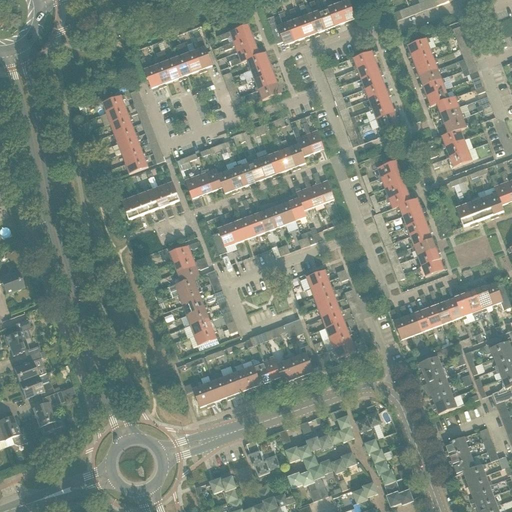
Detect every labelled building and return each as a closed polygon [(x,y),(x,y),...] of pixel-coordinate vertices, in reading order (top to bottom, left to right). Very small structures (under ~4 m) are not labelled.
[(322,8),(317,10),(318,12),(318,13),(326,34),(330,33),(329,32),(335,29),(336,30),(328,9),(324,0),(319,0),(322,8)] [(338,5),(338,6),(336,0),(330,0),(333,5),(334,5),(334,7),(328,9),(336,30),(340,29),(339,26),(345,24),(346,27),(346,26),(338,5)] [(356,20),(355,18),(348,0),(342,0),(343,1),(344,1),(345,3),(338,5),(346,26),(350,25),(349,23),(356,20)] [(308,17),(316,38),(319,37),(318,34),(325,31),(326,34),(318,13),(318,12),(317,10),(314,2),(309,4),(312,13),(314,12),(314,14),(308,17)] [(316,38),(308,17),(304,7),(299,8),(302,17),(303,16),(304,18),(298,20),(306,42),(309,40),(308,38),(314,35),(315,38),(316,38)] [(306,42),(298,20),(294,10),(289,12),(292,21),(293,20),(294,22),(288,24),(296,45),(299,44),(298,41),(304,39),(305,42),(306,42)] [(273,18),(268,20),(277,44),(277,45),(283,43),(284,47),(285,49),(289,48),(288,45),(294,43),(295,46),(296,45),(288,24),(284,14),(279,15),(282,24),(283,23),(284,25),(277,28),(273,18)] [(232,43),(252,36),(248,26),(219,37),(221,42),(229,39),(229,38),(230,37),(232,43)] [(236,54),(256,46),(252,36),(232,43),(233,44),(231,44),(230,44),(222,47),(224,52),(225,52),(227,57),(232,56),(229,51),(233,49),(233,48),(234,47),(236,54)] [(213,67),(209,58),(202,38),(196,40),(199,48),(200,48),(201,49),(195,52),(203,73),(207,72),(206,70),(213,67)] [(427,44),(430,43),(429,39),(407,47),(410,54),(407,55),(409,58),(432,49),(430,50),(427,44)] [(187,53),(189,52),(186,44),(181,46),(192,74),(198,72),(199,75),(203,73),(195,52),(188,54),(187,53)] [(185,77),(192,74),(181,46),(177,48),(179,55),(181,55),(181,57),(175,60),(183,81),(186,80),(185,77)] [(266,54),(260,56),(256,46),(236,54),(239,60),(238,61),(237,60),(224,65),(226,68),(230,66),(230,67),(266,54)] [(431,54),(434,53),(432,49),(409,58),(409,59),(412,58),(414,64),(411,65),(412,69),(436,60),(436,59),(433,60),(431,54)] [(168,61),(169,60),(165,52),(161,53),(172,82),(178,80),(179,82),(183,81),(175,60),(168,62),(168,61)] [(373,57),(376,56),(374,52),(353,60),(355,67),(353,68),(354,71),(376,63),(373,57)] [(165,84),(172,82),(161,53),(156,55),(159,64),(161,63),(161,65),(155,67),(163,89),(166,87),(165,84)] [(248,72),(270,64),(266,54),(230,67),(231,68),(245,63),(248,72)] [(147,68),(148,68),(145,59),(140,61),(151,90),(158,88),(159,90),(163,89),(155,67),(148,69),(147,68)] [(435,64),(438,63),(436,60),(412,69),(413,69),(415,68),(418,74),(415,75),(416,79),(440,70),(437,71),(435,64)] [(381,69),(378,70),(376,63),(354,71),(356,75),(358,74),(360,81),(382,73),(381,69)] [(252,82),(274,74),(270,64),(248,72),(252,82)] [(439,75),(442,73),(440,70),(416,79),(419,78),(422,84),(419,85),(420,89),(444,80),(441,81),(439,75)] [(382,73),(360,81),(363,87),(360,88),(362,92),(364,91),(383,84),(381,77),(383,76),(382,73)] [(256,93),(277,85),(274,74),(252,82),(256,93)] [(443,85),(445,84),(444,80),(420,89),(423,88),(425,94),(423,95),(424,99),(448,90),(445,91),(443,85)] [(228,91),(236,88),(234,83),(226,86),(228,91)] [(364,91),(362,92),(363,95),(365,95),(368,101),(390,93),(388,89),(386,90),(383,84),(364,91)] [(260,103),(281,95),(277,85),(256,93),(260,103)] [(446,95),(449,94),(448,90),(424,99),(427,98),(429,104),(426,106),(428,110),(437,106),(449,101),(446,95)] [(232,102),(240,99),(238,93),(230,97),(232,102)] [(388,97),(391,96),(390,93),(368,101),(370,107),(368,108),(370,112),(391,104),(388,97)] [(122,101),(125,100),(124,96),(102,104),(106,115),(125,108),(122,101)] [(242,104),(244,103),(242,98),(240,99),(232,102),(236,112),(244,109),(242,104)] [(459,101),(458,98),(449,101),(437,106),(439,112),(436,113),(438,117),(459,109),(456,103),(459,101)] [(479,108),(477,109),(478,113),(483,111),(491,108),(489,104),(487,98),(477,102),(479,108)] [(134,105),(131,106),(132,110),(144,106),(142,101),(134,104),(134,105)] [(347,109),(345,105),(345,104),(337,107),(339,112),(347,109)] [(396,109),(393,110),(391,104),(370,112),(371,116),(373,115),(376,121),(397,113),(396,109)] [(130,113),(127,114),(125,108),(106,115),(110,125),(132,117),(130,113)] [(464,114),(461,115),(459,109),(438,117),(439,121),(442,119),(444,126),(441,127),(465,118),(464,114)] [(397,113),(376,121),(379,129),(376,130),(377,132),(388,128),(399,124),(396,117),(399,117),(397,113)] [(130,122),(133,120),(132,117),(110,125),(114,135),(132,128),(130,122)] [(463,119),(465,118),(441,127),(443,131),(446,130),(448,136),(461,131),(461,132),(469,128),(468,124),(465,125),(463,119)] [(304,159),(314,155),(301,120),(300,120),(306,136),(300,139),(299,136),(300,136),(297,128),(292,129),(296,140),(296,139),(298,143),(304,159)] [(346,132),(358,128),(356,123),(345,128),(346,132)] [(307,124),(303,125),(314,155),(324,151),(317,132),(310,134),(309,133),(310,132),(307,124)] [(138,133),(135,135),(132,128),(114,135),(118,145),(139,137),(138,133)] [(358,129),(358,128),(346,132),(353,149),(364,145),(358,129)] [(464,141),(461,132),(461,131),(448,136),(441,138),(444,145),(442,146),(443,150),(464,141)] [(138,142),(140,141),(139,137),(118,145),(121,155),(140,148),(138,142)] [(304,159),(298,143),(296,139),(296,140),(298,143),(294,145),(295,147),(289,150),(288,147),(289,150),(297,171),(300,170),(299,167),(306,165),(304,159)] [(473,160),(476,159),(468,139),(465,140),(473,160)] [(447,160),(468,151),(464,141),(443,150),(446,149),(448,155),(445,156),(447,160)] [(149,145),(146,146),(148,151),(149,150),(159,147),(159,146),(157,142),(149,145)] [(297,171),(289,150),(288,147),(278,151),(285,172),(292,170),(293,172),(297,171)] [(145,154),(143,155),(140,148),(121,155),(125,165),(147,157),(145,154)] [(279,174),(285,172),(278,151),(274,152),(275,155),(269,157),(268,155),(277,179),(280,177),(279,174)] [(430,160),(438,157),(442,155),(440,151),(428,155),(430,160)] [(451,170),(472,162),(468,151),(447,160),(450,159),(452,165),(449,166),(451,170)] [(190,163),(198,160),(196,155),(188,158),(190,163)] [(273,180),(277,179),(268,155),(258,159),(265,180),(272,177),(273,180)] [(146,162),(148,161),(147,157),(125,165),(129,176),(148,169),(146,162)] [(155,161),(152,162),(154,166),(157,165),(165,162),(164,159),(163,157),(155,161)] [(189,163),(190,163),(188,158),(180,161),(177,163),(182,178),(186,177),(184,172),(191,169),(189,163)] [(259,182),(265,180),(258,159),(254,160),(255,163),(248,165),(256,186),(260,185),(259,182)] [(378,180),(400,172),(396,162),(377,169),(379,176),(377,177),(378,180)] [(248,165),(242,167),(241,165),(237,166),(245,187),(251,185),(253,188),(256,186),(248,165)] [(239,190),(245,187),(237,166),(233,168),(234,170),(228,172),(236,194),(240,192),(239,190)] [(216,170),(215,169),(209,172),(208,170),(204,171),(213,193),(222,189),(223,189),(217,174),(216,170)] [(220,172),(217,173),(216,169),(215,169),(216,170),(217,174),(223,189),(222,189),(225,195),(231,193),(232,195),(236,194),(228,172),(221,175),(220,172)] [(511,203),(511,202),(511,173),(511,170),(511,174),(511,181),(508,183),(507,181),(508,180),(505,172),(501,174),(511,203)] [(202,197),(213,193),(204,171),(201,173),(202,175),(195,177),(202,197)] [(384,190),(404,182),(400,172),(378,180),(380,184),(382,183),(384,190)] [(320,183),(321,182),(318,174),(313,176),(324,205),(334,201),(327,182),(320,184),(320,183)] [(501,207),(502,206),(511,203),(501,174),(500,174),(504,185),(498,187),(497,184),(498,184),(495,176),(491,178),(493,186),(501,207)] [(314,209),(324,205),(313,176),(317,186),(311,189),(310,186),(311,186),(308,178),(303,179),(314,209)] [(192,201),(202,197),(195,177),(188,180),(188,178),(184,179),(192,201)] [(467,182),(465,178),(457,181),(462,195),(467,193),(464,183),(467,182)] [(304,212),(314,209),(303,179),(307,190),(301,193),(300,190),(301,190),(297,181),(293,183),(306,219),(304,212)] [(462,195),(457,181),(449,184),(451,188),(454,187),(459,201),(464,199),(462,195)] [(386,201),(407,193),(404,182),(384,190),(386,197),(385,197),(386,201)] [(179,215),(184,213),(173,183),(163,187),(174,217),(170,206),(176,203),(177,206),(176,206),(179,215)] [(300,221),(306,219),(293,183),(292,183),(299,200),(293,202),(292,200),(288,201),(297,225),(301,224),(300,221)] [(502,206),(501,207),(493,186),(496,192),(492,194),(493,196),(487,198),(495,219),(498,218),(497,216),(504,213),(502,206)] [(169,219),(174,217),(163,187),(152,191),(163,221),(164,221),(159,210),(166,207),(167,210),(166,210),(169,219)] [(159,222),(163,221),(152,191),(142,195),(153,224),(149,213),(156,211),(157,213),(155,214),(159,222)] [(417,200),(411,202),(407,193),(386,201),(387,204),(390,204),(392,210),(417,200)] [(149,226),(153,224),(142,195),(132,199),(143,228),(139,217),(146,215),(147,217),(145,218),(149,226)] [(491,221),(495,219),(487,198),(480,200),(479,198),(476,199),(483,220),(490,218),(491,221)] [(138,230),(143,228),(132,199),(122,203),(129,222),(136,219),(136,221),(135,222),(138,230)] [(477,223),(483,220),(476,199),(472,200),(473,203),(466,205),(474,227),(478,226),(477,223)] [(422,206),(420,207),(417,200),(392,210),(392,211),(396,209),(397,212),(401,211),(403,217),(424,210),(422,206)] [(297,225),(288,201),(289,204),(282,206),(281,203),(278,205),(287,229),(290,227),(289,225),(295,222),(297,225)] [(286,229),(287,229),(278,205),(279,208),(272,210),(271,207),(268,209),(277,233),(280,231),(279,228),(285,226),(286,229)] [(471,228),(474,227),(466,205),(460,208),(459,206),(455,207),(463,228),(470,226),(471,228)] [(276,233),(277,233),(268,209),(267,209),(269,212),(262,214),(261,211),(258,212),(266,236),(270,235),(269,232),(275,230),(276,233)] [(422,214),(425,213),(424,210),(403,217),(405,224),(402,225),(404,229),(425,221),(422,214)] [(266,236),(258,212),(257,213),(258,215),(252,218),(251,215),(248,216),(255,238),(265,234),(266,236)] [(231,223),(232,223),(229,214),(224,216),(235,245),(245,242),(237,220),(238,223),(232,225),(231,223)] [(225,249),(235,245),(224,216),(228,227),(222,229),(221,227),(222,226),(219,218),(214,220),(219,235),(212,237),(219,257),(227,254),(225,249)] [(245,242),(255,238),(248,216),(247,216),(248,219),(242,222),(241,219),(237,220),(245,242)] [(329,219),(325,220),(328,230),(333,228),(329,219)] [(430,226),(427,227),(425,221),(404,229),(405,232),(408,231),(410,238),(431,230),(430,226)] [(430,234),(433,233),(431,230),(410,238),(412,244),(410,245),(411,249),(432,241),(430,234)] [(316,244),(313,236),(311,232),(301,236),(303,240),(306,248),(316,244)] [(316,244),(321,242),(318,234),(313,236),(316,244)] [(438,246),(435,247),(432,241),(411,249),(413,253),(415,252),(417,258),(439,250),(438,246)] [(192,251),(201,248),(199,243),(169,254),(173,264),(192,257),(190,251),(192,250),(192,251)] [(437,255),(440,254),(439,250),(417,258),(420,265),(418,265),(419,269),(440,261),(437,255)] [(197,263),(194,264),(192,257),(173,264),(177,274),(207,263),(205,259),(196,262),(197,263)] [(445,267),(442,268),(440,261),(419,269),(415,270),(415,271),(416,274),(417,274),(420,273),(423,272),(425,279),(447,271),(445,267)] [(200,271),(208,268),(207,263),(177,274),(181,284),(181,285),(194,280),(196,279),(200,278),(200,277),(198,271),(200,270),(200,271)] [(326,276),(329,275),(328,271),(306,279),(310,289),(329,282),(326,276)] [(18,273),(0,280),(0,284),(1,285),(5,296),(24,288),(18,273)] [(181,285),(174,287),(178,297),(200,289),(199,285),(196,279),(194,280),(181,285),(181,284),(181,285)] [(334,288),(331,289),(329,282),(310,289),(314,300),(335,291),(334,288)] [(503,286),(497,288),(496,284),(489,287),(488,284),(484,286),(493,310),(497,308),(496,306),(500,304),(504,312),(511,309),(503,286)] [(493,310),(484,286),(485,289),(479,291),(478,288),(474,290),(483,314),(487,312),(486,309),(492,307),(493,310)] [(199,294),(202,293),(200,289),(178,297),(182,307),(201,300),(199,294)] [(468,292),(464,293),(473,317),(477,316),(483,314),(474,290),(468,292)] [(334,296),(337,295),(335,291),(314,300),(318,310),(336,303),(334,296)] [(473,317),(464,293),(464,294),(465,296),(459,299),(458,296),(454,297),(463,321),(467,320),(466,317),(472,315),(473,317)] [(463,321),(454,297),(455,300),(449,302),(448,300),(444,301),(452,323),(462,319),(463,321)] [(206,306),(204,307),(201,300),(182,307),(186,317),(208,309),(206,306)] [(442,326),(452,323),(444,301),(445,304),(439,306),(437,303),(434,305),(442,326)] [(342,308),(339,309),(336,303),(318,310),(321,320),(343,312),(342,308)] [(417,312),(418,311),(415,303),(410,305),(414,315),(415,315),(422,334),(432,330),(424,309),(423,309),(425,312),(418,314),(417,312)] [(432,330),(442,326),(434,305),(435,308),(428,310),(427,307),(424,309),(432,330)] [(407,315),(408,315),(405,307),(400,308),(404,319),(405,319),(412,338),(422,334),(415,315),(414,315),(408,318),(407,315)] [(206,314),(209,313),(208,309),(186,317),(190,327),(209,320),(206,314)] [(397,319),(398,319),(395,310),(390,312),(401,342),(412,338),(405,319),(404,319),(398,322),(397,319)] [(342,316),(344,315),(343,312),(321,320),(325,330),(344,323),(342,316)] [(209,320),(190,327),(194,337),(215,329),(214,326),(212,319),(209,320)] [(21,333),(31,329),(28,321),(15,325),(18,333),(3,338),(7,349),(9,347),(13,357),(24,353),(26,359),(39,354),(37,348),(28,351),(21,333)] [(289,340),(305,334),(300,321),(284,326),(287,335),(289,340)] [(349,328),(346,329),(344,323),(325,330),(329,340),(351,332),(349,328)] [(228,331),(224,332),(225,337),(230,335),(238,332),(236,328),(228,331)] [(214,334),(217,333),(215,329),(194,337),(198,348),(208,344),(217,341),(214,334)] [(349,337),(352,335),(351,332),(329,340),(333,350),(352,343),(349,337)] [(478,345),(483,343),(480,335),(475,337),(478,345)] [(463,350),(472,347),(470,339),(461,342),(463,350)] [(357,348),(354,349),(352,343),(333,350),(337,360),(358,352),(357,348)] [(511,348),(511,349),(509,343),(490,349),(489,346),(484,348),(487,356),(491,354),(494,360),(511,352),(511,348)] [(312,369),(317,368),(310,347),(301,350),(303,356),(296,358),(304,380),(308,378),(307,376),(314,373),(312,369)] [(427,349),(417,352),(419,358),(422,357),(429,354),(427,349)] [(28,364),(14,370),(19,384),(38,377),(35,370),(32,363),(41,360),(46,358),(44,352),(39,354),(26,359),(28,364)] [(511,352),(494,360),(496,367),(494,368),(495,371),(511,364),(511,352)] [(470,369),(474,367),(469,354),(465,356),(470,369)] [(284,387),(276,366),(273,357),(269,358),(270,361),(264,363),(263,361),(271,382),(280,378),(284,387)] [(296,358),(290,361),(289,358),(285,359),(293,381),(300,379),(301,381),(304,380),(296,358)] [(442,361),(439,362),(438,358),(416,366),(418,370),(421,369),(423,375),(420,376),(444,368),(442,361)] [(287,383),(293,381),(285,359),(281,361),(282,364),(276,366),(284,387),(288,386),(287,383)] [(260,386),(271,382),(263,361),(259,362),(260,365),(254,367),(253,365),(260,386)] [(511,364),(495,371),(497,375),(494,376),(496,382),(511,375),(511,364)] [(254,388),(260,386),(253,365),(249,366),(250,369),(244,371),(251,392),(255,391),(254,388)] [(448,377),(447,376),(444,368),(420,376),(422,381),(425,380),(427,385),(424,386),(448,377)] [(244,371),(237,374),(236,371),(232,372),(240,393),(247,391),(248,394),(251,392),(244,371)] [(234,396),(240,393),(232,372),(229,374),(230,376),(223,379),(231,400),(235,399),(234,396)] [(511,375),(496,382),(496,383),(501,381),(501,382),(503,389),(498,393),(492,395),(496,405),(504,402),(511,399),(511,394),(510,389),(511,388),(511,375)] [(50,383),(41,386),(38,377),(19,384),(25,400),(39,394),(42,400),(55,395),(53,390),(50,383)] [(445,379),(448,378),(448,377),(424,386),(428,397),(452,387),(451,384),(448,385),(445,379)] [(223,379),(217,381),(216,379),(212,380),(220,401),(227,399),(228,401),(231,400),(223,379)] [(214,403),(220,401),(212,380),(208,381),(210,384),(203,386),(211,408),(215,406),(214,403)] [(203,386),(196,389),(195,386),(192,388),(200,409),(207,407),(207,409),(211,408),(203,386)] [(449,389),(452,388),(452,387),(428,397),(429,401),(432,400),(434,405),(456,397),(455,394),(451,395),(449,389)] [(482,400),(487,398),(482,387),(478,389),(482,400)] [(50,409),(64,403),(60,393),(55,395),(42,400),(44,405),(33,409),(40,428),(39,428),(39,429),(42,428),(44,433),(61,427),(59,421),(56,422),(55,422),(50,409)] [(434,405),(432,406),(433,411),(436,410),(438,416),(448,413),(464,407),(460,396),(456,398),(456,397),(434,405)] [(382,425),(377,414),(374,406),(367,409),(369,417),(366,418),(367,420),(356,424),(360,435),(363,434),(366,444),(377,440),(374,430),(371,431),(370,429),(382,425)] [(346,418),(348,417),(345,409),(330,415),(334,423),(337,422),(340,430),(328,434),(330,439),(332,446),(342,442),(343,444),(354,440),(346,418)] [(23,428),(17,430),(12,417),(0,421),(0,430),(4,442),(11,439),(13,445),(18,447),(28,443),(23,428)] [(312,434),(311,432),(308,423),(300,426),(304,437),(312,434)] [(290,442),(290,441),(286,431),(278,434),(282,445),(290,442)] [(333,448),(332,446),(330,439),(328,434),(327,435),(328,437),(318,441),(317,439),(307,443),(307,444),(309,448),(311,454),(321,450),(322,452),(333,448)] [(465,443),(468,442),(466,438),(445,446),(447,452),(445,453),(446,457),(467,449),(465,443)] [(376,442),(377,441),(377,440),(366,444),(364,445),(368,456),(371,456),(375,466),(385,462),(405,455),(402,447),(390,451),(390,452),(382,455),(381,451),(379,452),(376,442)] [(263,463),(259,452),(256,443),(247,446),(259,478),(270,474),(269,472),(279,468),(275,457),(265,461),(266,463),(263,463)] [(309,448),(307,444),(307,443),(305,443),(307,447),(297,451),(297,450),(286,454),(290,464),(300,460),(301,462),(312,458),(311,454),(309,448)] [(486,453),(494,450),(492,445),(484,448),(486,453)] [(469,453),(471,452),(470,448),(467,449),(446,457),(449,456),(451,462),(448,463),(450,467),(471,459),(469,453)] [(488,459),(496,456),(494,450),(486,453),(488,459)] [(345,470),(357,466),(352,454),(341,459),(342,461),(332,465),(334,471),(335,476),(346,472),(345,470)] [(471,459),(450,467),(450,468),(453,466),(455,472),(452,473),(454,477),(484,466),(484,465),(481,466),(477,457),(474,458),(471,459)] [(505,458),(497,461),(501,471),(504,470),(509,468),(505,458)] [(334,471),(332,465),(330,460),(319,465),(320,467),(309,471),(310,473),(314,482),(321,501),(328,498),(324,487),(325,487),(320,479),(325,478),(324,475),(334,471)] [(392,471),(389,472),(385,462),(375,466),(379,477),(381,476),(385,487),(396,482),(392,471)] [(483,470),(485,470),(484,466),(454,477),(454,478),(463,474),(465,480),(463,481),(464,485),(485,477),(483,470)] [(401,480),(413,476),(410,468),(398,473),(401,480)] [(321,501),(314,482),(310,473),(300,477),(299,475),(288,479),(292,490),(303,486),(303,488),(308,486),(310,492),(309,492),(313,503),(321,501)] [(490,483),(488,484),(485,477),(464,485),(466,489),(468,488),(471,494),(492,486),(490,483)] [(234,490),(236,489),(232,478),(210,486),(214,495),(222,492),(227,505),(229,504),(240,500),(240,499),(238,500),(234,490)] [(342,493),(348,490),(344,481),(338,483),(342,493)] [(409,492),(400,495),(396,482),(385,487),(388,497),(386,498),(391,509),(401,505),(402,507),(413,503),(412,501),(409,492)] [(378,495),(375,487),(374,484),(362,488),(363,490),(352,495),(356,506),(358,505),(360,511),(370,511),(374,511),(370,500),(368,501),(367,499),(378,495)] [(491,491),(493,490),(492,486),(471,494),(473,500),(470,501),(472,505),(493,497),(491,491)] [(272,499),(271,498),(268,489),(257,493),(261,504),(263,503),(263,505),(265,511),(272,511),(280,509),(294,503),(292,498),(286,500),(284,494),(272,499)] [(498,503),(496,504),(493,497),(472,505),(473,509),(476,508),(477,511),(484,511),(499,506),(498,503)] [(242,511),(244,510),(240,500),(229,504),(231,511),(242,511)]
